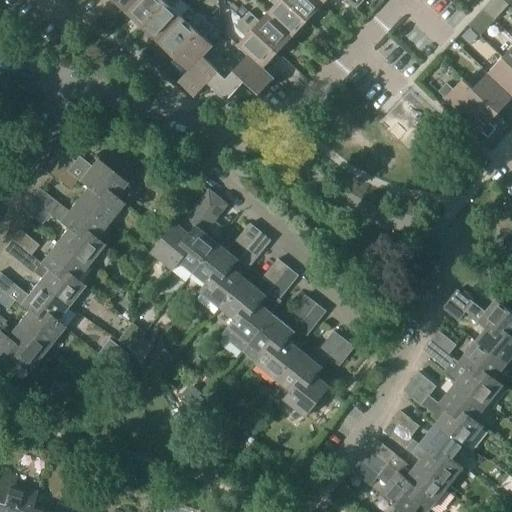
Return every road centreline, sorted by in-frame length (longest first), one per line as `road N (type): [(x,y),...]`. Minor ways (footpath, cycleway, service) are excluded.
road 1 (residential): [(400,363),(367,342),(274,224),(212,170)]
road 2 (unclassified): [(263,148),(287,155),(364,213),(461,232)]
road 3 (unclassified): [(75,81),(263,148)]
road 4 (residential): [(263,148),(391,0)]
road 5 (residential): [(75,81),(0,230)]
road 6 (residential): [(400,363),(461,232)]
